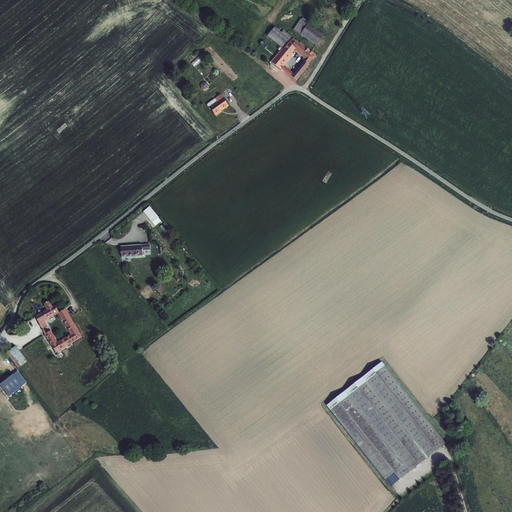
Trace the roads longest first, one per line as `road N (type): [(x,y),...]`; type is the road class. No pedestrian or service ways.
road 1 (unclassified): [(0,338),(30,287),(287,90),(304,90)]
road 2 (unclassified): [(511,219),(304,90)]
